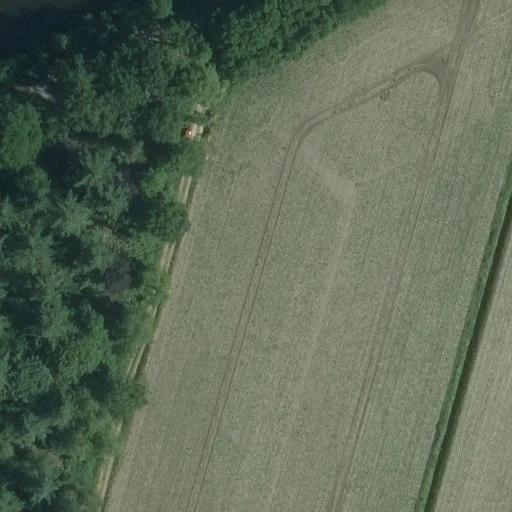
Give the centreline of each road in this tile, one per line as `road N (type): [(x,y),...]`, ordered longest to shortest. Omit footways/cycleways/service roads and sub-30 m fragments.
road 1 (track): [(84,511),(225,4)]
road 2 (unclassified): [(0,115),(233,0)]
